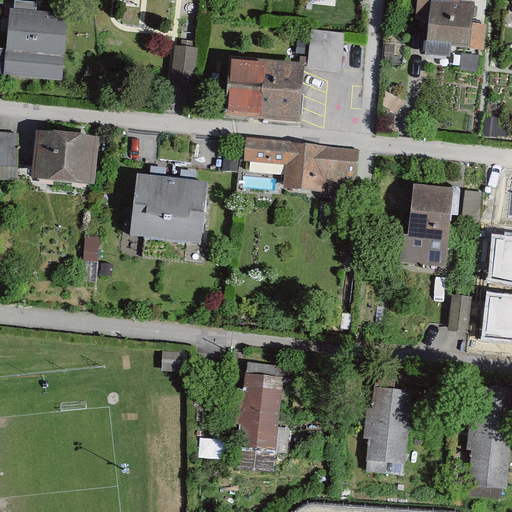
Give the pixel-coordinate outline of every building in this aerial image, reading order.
[(464,0),(420,0),(418,25),(430,26),(426,58),(453,60),(454,51),(484,54),(487,27),(475,26),(477,6),(464,5),(464,0)] [(67,83),(74,16),(15,10),(8,77),(67,83)] [(317,33),(312,71),(344,75),(348,37),(317,33)] [(194,82),(198,49),(176,46),(172,79),(194,82)] [(236,66),(230,120),(303,127),(309,73),(236,66)] [(0,148),(0,166),(15,167),(16,134),(0,133),(0,148)] [(99,188),(104,144),(42,137),(38,181),(99,188)] [(361,154),(249,142),(247,163),(291,167),(288,193),(333,197),(334,188),(357,191),(361,154)] [(200,239),(206,186),(138,179),(133,232),(200,239)] [(457,195),(414,190),(410,239),(405,238),(403,263),(449,268),(457,195)] [(511,237),(494,236),(489,280),(511,283),(511,237)] [(102,238),(88,238),(87,285),(102,285),(102,238)] [(511,294),(489,292),(483,339),(511,342),(511,294)] [(475,301),(455,298),(450,334),(470,336),(475,301)] [(237,416),(281,421),(286,380),(248,375),(246,393),(240,392),(237,416)] [(370,412),(368,432),(412,436),(417,393),(379,388),(376,412),(370,412)] [(472,438),(511,442),(511,390),(482,388),(478,424),(473,424),(472,438)] [(276,462),(281,421),(237,416),(235,432),(241,432),(238,458),(276,462)] [(406,481),(412,436),(368,432),(367,443),(373,443),(369,477),(406,481)] [(508,495),(511,456),(511,442),(472,438),(470,454),(474,454),(470,491),(508,495)]
